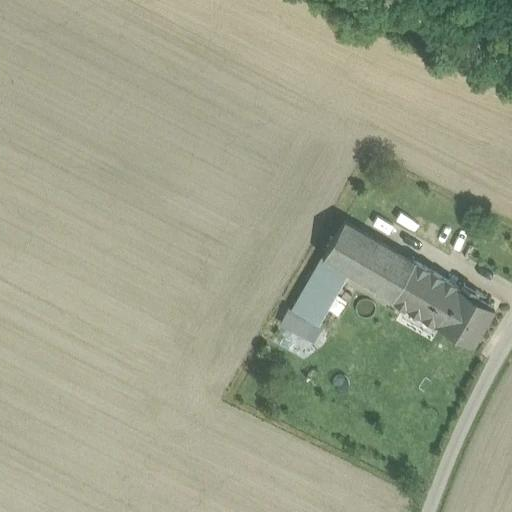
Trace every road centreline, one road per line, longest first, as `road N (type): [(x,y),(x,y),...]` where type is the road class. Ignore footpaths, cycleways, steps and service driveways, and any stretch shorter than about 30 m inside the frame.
road 1 (unclassified): [(428,511),(447,456),(511,333)]
road 2 (unclassified): [(362,0),(511,64)]
